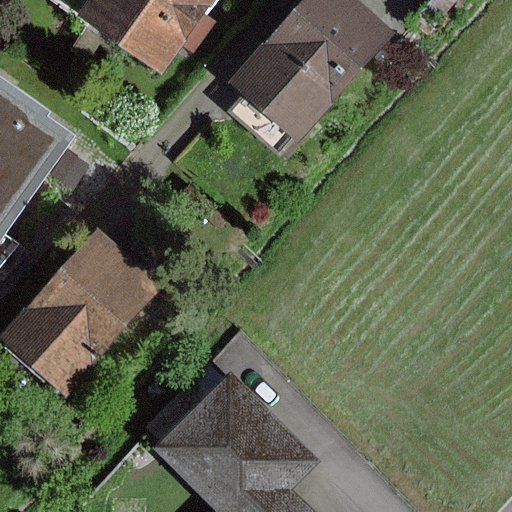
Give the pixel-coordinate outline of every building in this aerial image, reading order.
[(9,0),(0,0),(0,9),(1,11),(9,0)] [(111,0),(104,10),(189,71),(240,0),(111,0)] [(425,29),(392,0),(329,0),(259,78),(270,88),(251,108),(301,152),(319,131),(327,138),(425,29)] [(455,0),(427,0),(413,17),(429,31),(455,0)] [(0,250),(2,252),(13,237),(19,241),(100,127),(73,107),(75,104),(0,50),(0,250)] [(190,284),(122,223),(24,332),(92,393),(190,284)] [(320,461),(231,371),(226,377),(213,364),(150,426),(164,441),(157,450),(218,511),(310,511),(290,491),(320,461)]
